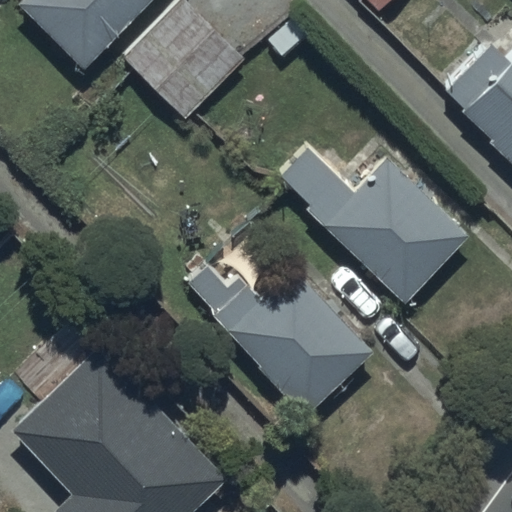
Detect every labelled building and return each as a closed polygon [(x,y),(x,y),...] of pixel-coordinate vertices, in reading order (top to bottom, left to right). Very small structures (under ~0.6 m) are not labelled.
[(78,65),(140,0),(16,0),(13,3),(78,65)] [(239,58),(186,0),(177,0),(121,55),(180,116),(239,58)] [(511,49),(505,57),(487,39),(441,87),(459,105),(455,109),(485,138),(484,140),(511,166),(511,49)] [(304,143),(278,171),(308,202),(303,206),(398,301),(464,235),(383,154),(349,188),(304,143)] [(269,232),(231,269),(234,272),(222,283),(202,261),(183,279),(213,311),(209,315),(303,413),(369,350),(291,268),(298,262),(269,232)] [(185,511),(223,477),(93,341),(6,425),(72,494),(56,509),(58,511),(185,511)]
